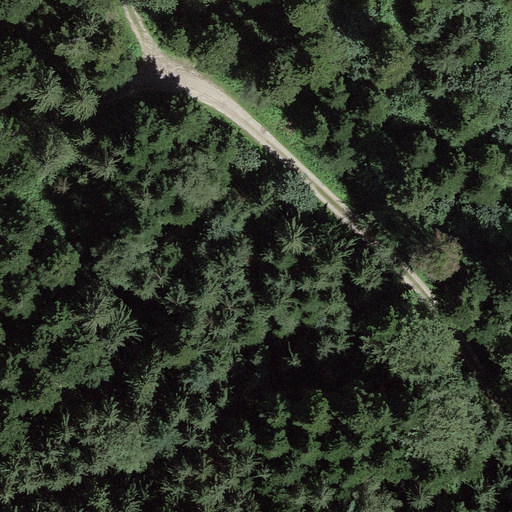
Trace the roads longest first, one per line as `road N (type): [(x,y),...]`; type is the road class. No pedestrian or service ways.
road 1 (track): [(269,138),(471,345),(511,404)]
road 2 (track): [(269,138),(165,79),(0,141)]
